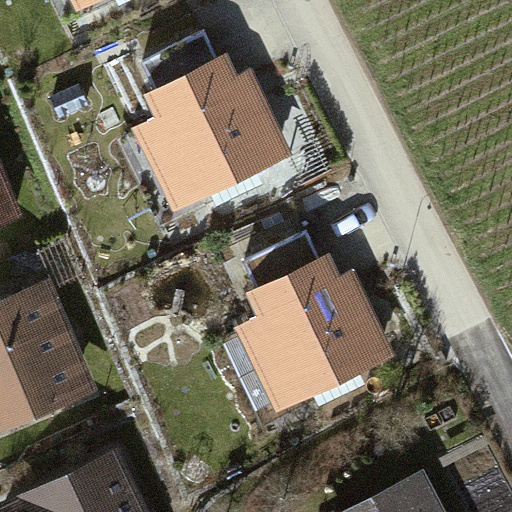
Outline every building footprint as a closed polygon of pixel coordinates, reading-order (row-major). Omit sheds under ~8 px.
[(223,85),(201,36),(150,59),(172,108),(137,124),(173,203),(280,154),(244,75),(223,85)] [(0,135),(0,239),(36,225),(0,135)] [(338,278),(328,255),(254,290),(265,314),(243,325),(280,403),(390,351),(352,271),(338,278)] [(56,281),(0,304),(0,443),(106,398),(56,281)] [(160,511),(133,454),(8,511),(160,511)] [(468,511),(446,470),(366,511),(468,511)]
